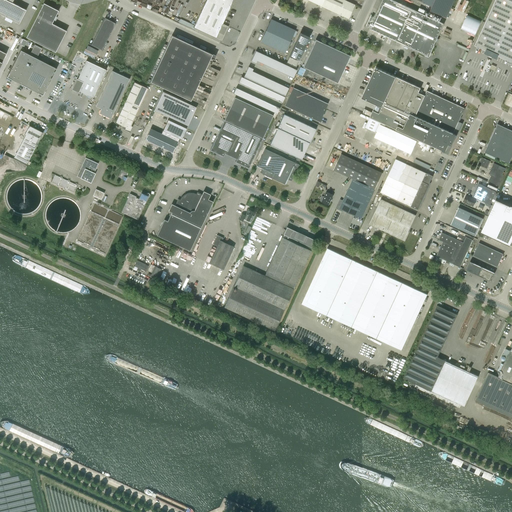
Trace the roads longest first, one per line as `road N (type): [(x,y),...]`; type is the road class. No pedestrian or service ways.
road 1 (unclassified): [(511,472),(0,235)]
road 2 (unclassified): [(186,171),(159,166),(0,91)]
road 3 (unclassified): [(412,265),(484,106)]
road 4 (unclassified): [(297,211),(370,53)]
road 5 (unclassified): [(149,511),(0,443)]
road 6 (unclassified): [(234,55),(114,0)]
road 7 (unclassified): [(412,265),(297,211)]
road 8 (unclassified): [(484,106),(370,53)]
road 9 (unclassified): [(186,171),(234,55)]
